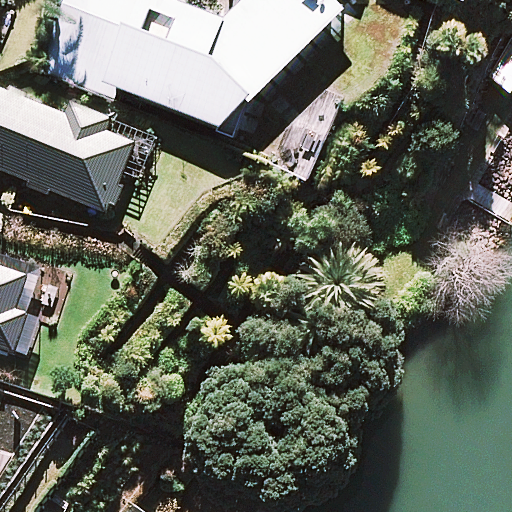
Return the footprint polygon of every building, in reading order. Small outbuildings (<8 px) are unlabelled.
[(367,15),(352,0),(247,0),(237,9),(212,0),(70,0),(52,47),(248,127),(367,15)] [(0,172),(128,227),(150,155),(0,93),(0,40),(10,13),(0,8),(0,172)] [(511,30),(489,74),(511,85),(511,30)] [(346,95),(314,83),(287,156),(319,168),(346,95)] [(0,352),(24,362),(45,294),(0,277),(0,352)]
